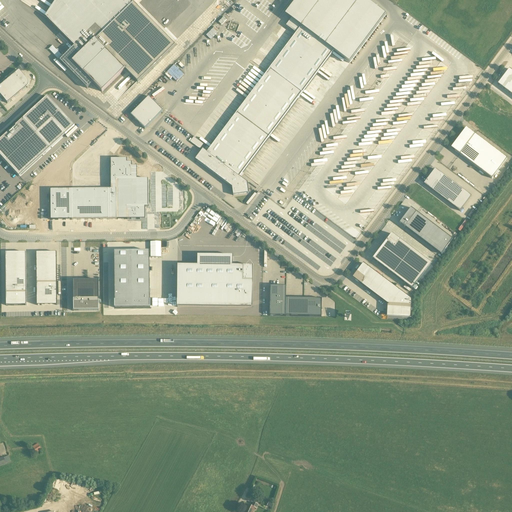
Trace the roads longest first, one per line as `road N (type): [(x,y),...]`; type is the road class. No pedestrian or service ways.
road 1 (motorway): [(511,357),(147,341),(0,346)]
road 2 (motorway): [(0,359),(270,357),(511,368)]
road 3 (unclassified): [(511,44),(332,280),(319,279),(204,194)]
road 4 (unclassified): [(0,232),(166,234),(204,194)]
road 5 (track): [(327,281),(371,321),(411,332),(494,317),(511,295)]
road 6 (unclassified): [(204,194),(50,77)]
road 7 (track): [(434,327),(441,286),(511,188)]
